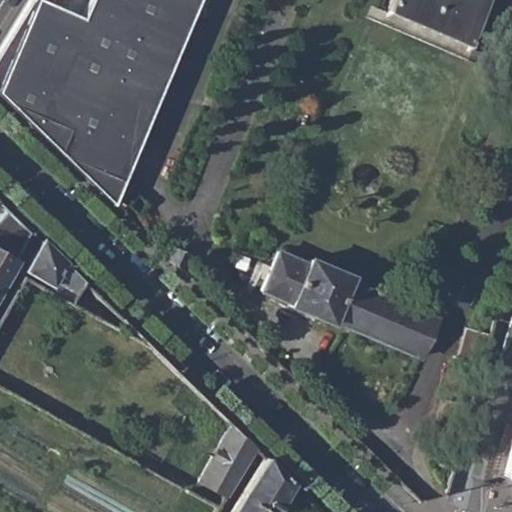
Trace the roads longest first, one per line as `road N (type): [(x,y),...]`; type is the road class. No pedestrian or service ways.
road 1 (residential): [(0,147),(376,511)]
road 2 (residential): [(466,511),(511,366)]
